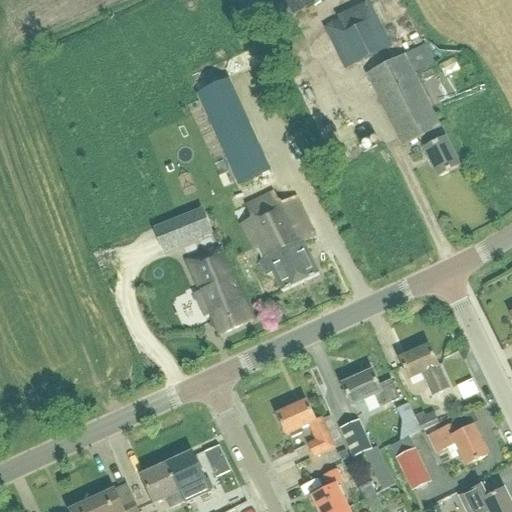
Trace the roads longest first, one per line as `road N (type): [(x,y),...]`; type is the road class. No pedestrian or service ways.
road 1 (unclassified): [(212,381),(441,272)]
road 2 (unclassified): [(0,476),(212,381)]
road 3 (residential): [(511,415),(441,272)]
road 4 (residential): [(276,511),(212,381)]
